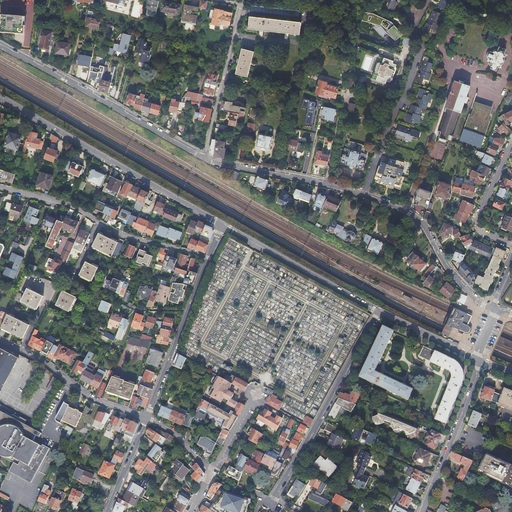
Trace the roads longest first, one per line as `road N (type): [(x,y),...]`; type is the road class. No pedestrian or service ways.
road 1 (residential): [(494,308),(447,269),(405,209),(204,157)]
road 2 (residential): [(0,102),(222,225)]
road 3 (residential): [(204,157),(0,45)]
road 4 (residential): [(208,258),(0,187)]
road 5 (residential): [(377,312),(271,501)]
road 6 (residential): [(204,157),(242,4),(219,0)]
road 7 (residential): [(222,225),(377,312)]
road 8 (residential): [(208,258),(144,418)]
road 9 (residential): [(144,418),(88,398),(0,340)]
road 10 (residential): [(422,511),(479,361)]
road 11 (residential): [(511,141),(475,227),(511,244)]
